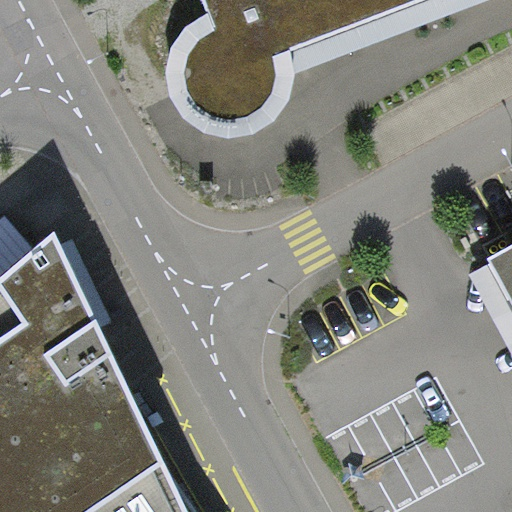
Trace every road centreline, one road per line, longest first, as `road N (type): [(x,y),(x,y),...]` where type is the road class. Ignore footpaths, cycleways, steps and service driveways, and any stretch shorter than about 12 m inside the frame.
road 1 (residential): [(178,309),(511,134)]
road 2 (residential): [(178,309),(54,62)]
road 3 (residential): [(301,511),(178,309)]
